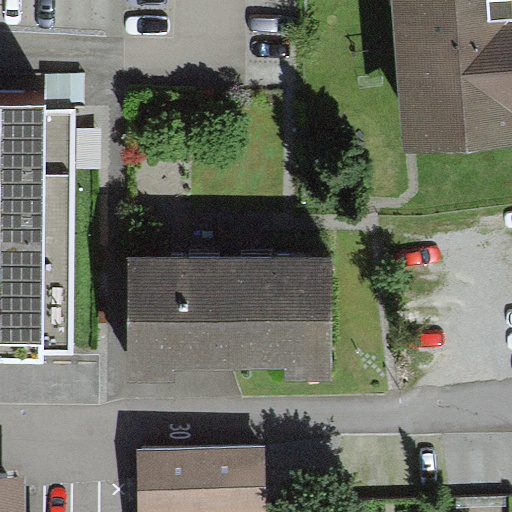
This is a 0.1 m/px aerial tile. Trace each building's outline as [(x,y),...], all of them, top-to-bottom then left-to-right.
[(511,0),(397,0),(405,127),(511,120),(511,0)] [(0,340),(73,341),(74,102),(47,101),(47,78),(0,77),(0,340)] [(333,239),(128,238),(127,360),(175,360),(176,348),(285,349),(285,361),(332,362),(333,239)] [(266,511),(266,439),(139,440),(139,511),(266,511)] [(27,511),(27,462),(0,461),(0,511),(27,511)]
